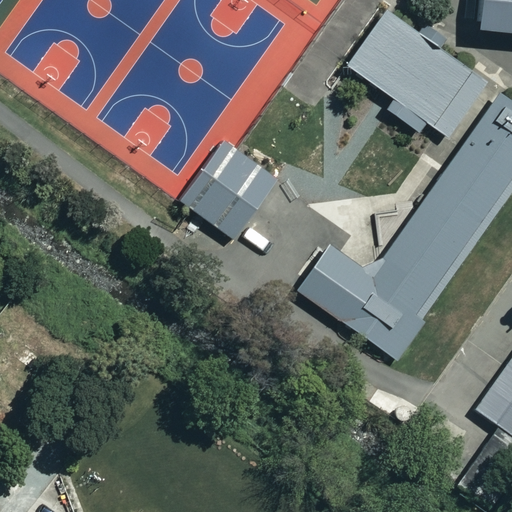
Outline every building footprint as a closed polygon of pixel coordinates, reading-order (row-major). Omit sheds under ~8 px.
[(511,0),(480,0),(478,30),(511,31),(511,0)] [(483,75),(384,5),(338,71),(437,140),(483,75)] [(280,287),(384,359),(511,176),(511,107),(484,88),(359,266),(316,236),(280,287)] [(275,184),(219,145),(182,198),(238,237),(275,184)] [(51,363),(28,347),(3,382),(27,398),(51,363)] [(453,494),(477,511),(489,511),(511,480),(511,364),(477,413),(499,429),(453,494)] [(403,407),(369,385),(360,400),(394,422),(403,407)]
